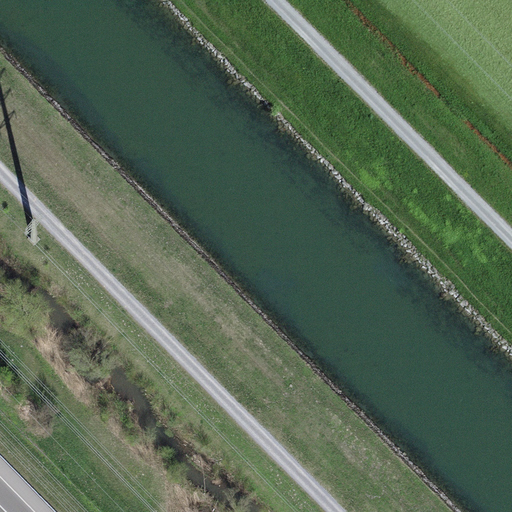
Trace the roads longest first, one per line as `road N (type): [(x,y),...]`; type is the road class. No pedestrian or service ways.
road 1 (track): [(334,511),(0,172)]
road 2 (track): [(273,0),(511,240)]
